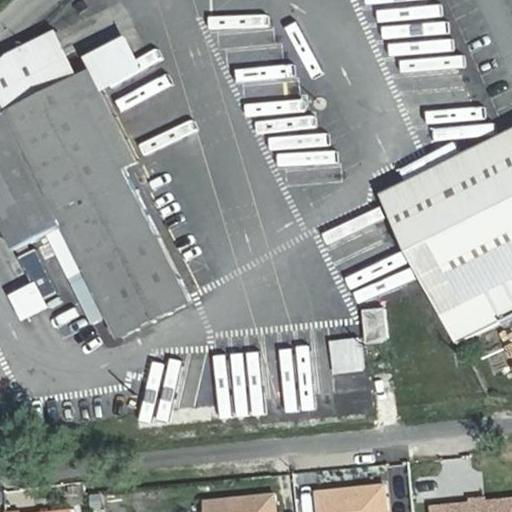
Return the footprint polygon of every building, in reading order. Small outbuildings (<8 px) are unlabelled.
[(59,33),(10,56),(0,65),(0,119),(81,79),(59,33)] [(97,76),(104,90),(144,70),(129,40),(89,60),(95,72),(97,76)] [(0,119),(0,136),(49,235),(71,279),(95,328),(114,319),(124,339),(194,303),(127,168),(140,162),(104,90),(97,76),(95,72),(81,79),(0,119)] [(132,133),(156,121),(151,111),(127,123),(132,133)] [(511,134),(387,196),(460,342),(511,315),(511,134)] [(49,235),(0,136),(0,217),(17,251),(49,235)] [(370,345),(390,343),(387,310),(367,312),(370,345)] [(363,338),(332,342),(337,376),(367,372),(363,338)] [(511,461),(476,461),(475,487),(511,487),(511,461)] [(316,492),(318,511),(391,511),(389,485),(316,492)] [(279,511),(278,495),(204,502),(205,511),(279,511)] [(471,503),(431,507),(431,511),(511,511),(511,499),(489,501),(488,498),(471,499),(471,503)]
